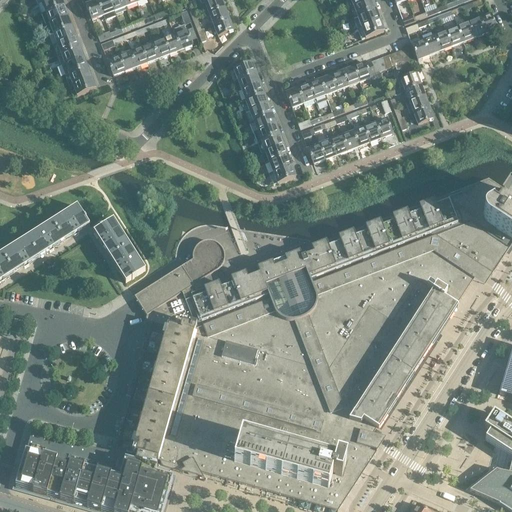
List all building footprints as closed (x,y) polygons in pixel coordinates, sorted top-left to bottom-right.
[(53,0),(37,7),(41,17),(63,8),(59,0),(53,0)] [(103,17),(115,13),(109,0),(99,0),(97,1),(103,17)] [(109,0),(115,13),(126,9),(122,0),(109,0)] [(122,0),(126,9),(137,5),(135,0),(122,0)] [(214,0),(204,4),(209,15),(224,9),(220,0),(214,0)] [(345,0),(349,10),(372,2),(370,0),(345,0)] [(483,0),(473,4),(475,8),(475,9),(486,5),(484,0),(483,0)] [(92,22),(103,17),(97,1),(85,5),(92,22)] [(448,5),(450,10),(461,5),(460,1),(448,5)] [(349,10),(353,21),(376,12),(372,2),(349,10)] [(462,8),(464,13),(475,8),(473,4),(462,8)] [(437,10),(439,14),(450,10),(448,5),(437,10)] [(41,17),(45,27),(67,18),(63,8),(41,17)] [(450,13),(452,17),(464,13),(462,8),(450,13)] [(209,15),(213,26),(229,20),(224,9),(209,15)] [(426,14),(428,18),(439,14),(437,10),(426,14)] [(353,21),(357,31),(379,22),(376,12),(353,21)] [(155,18),(157,21),(168,17),(166,13),(155,18)] [(187,13),(181,16),(185,27),(191,25),(187,13)] [(440,17),(441,21),(452,17),(450,13),(440,17)] [(415,18),(416,22),(428,18),(426,14),(415,18)] [(491,16),(479,20),(485,35),(496,31),(491,16)] [(402,21),(404,27),(416,22),(415,18),(414,19),(414,17),(402,21)] [(428,21),(430,25),(441,21),(440,17),(428,21)] [(45,27),(49,37),(71,29),(67,18),(45,27)] [(144,22),(145,26),(157,21),(155,18),(144,22)] [(193,21),(197,32),(201,31),(197,20),(193,21)] [(229,20),(213,26),(218,38),(233,32),(229,20)] [(479,20),(468,24),(474,40),(485,35),(479,20)] [(417,25),(419,30),(430,25),(428,21),(417,25)] [(133,26),(134,30),(145,26),(144,22),(133,26)] [(357,31),(361,41),(383,33),(379,22),(357,31)] [(146,28),(148,33),(159,28),(158,24),(146,28)] [(468,24),(457,29),(463,44),(474,40),(468,24)] [(405,30),(408,36),(419,32),(419,30),(417,25),(405,30)] [(122,31),(123,34),(134,30),(133,26),(122,31)] [(173,30),(175,36),(181,52),(193,47),(191,43),(194,42),(197,41),(193,30),(187,33),(187,31),(184,32),(182,27),(173,30)] [(135,33),(137,37),(148,33),(146,28),(135,33)] [(49,37),(53,47),(75,39),(71,29),(49,37)] [(457,29),(446,33),(452,48),(463,44),(457,29)] [(197,32),(202,44),(205,43),(208,42),(203,30),(201,31),(197,32)] [(110,35),(112,39),(123,34),(122,31),(110,35)] [(98,37),(100,43),(112,39),(110,35),(109,33),(98,37)] [(124,37),(126,41),(137,37),(135,33),(124,37)] [(446,33),(435,37),(441,53),(452,48),(446,33)] [(164,40),(170,56),(181,52),(175,36),(164,40)] [(113,42),(114,46),(126,41),(124,37),(113,42)] [(435,37),(424,42),(430,57),(441,53),(435,37)] [(53,47),(57,58),(79,49),(75,39),(53,47)] [(153,45),(159,60),(170,56),(164,40),(153,45)] [(101,46),(103,52),(115,47),(114,46),(113,42),(101,46)] [(424,42),(423,42),(412,46),(418,62),(430,57),(424,42)] [(141,49),(148,65),(159,60),(153,45),(141,49)] [(57,58),(61,68),(83,59),(79,49),(57,58)] [(130,53),(136,69),(148,65),(141,49),(130,53)] [(406,50),(400,52),(410,77),(415,75),(406,50)] [(400,52),(394,55),(399,66),(395,67),(401,81),(410,77),(400,52)] [(119,58),(125,73),(136,69),(130,53),(119,58)] [(394,55),(389,57),(393,68),(395,67),(399,66),(394,55)] [(389,57),(383,59),(387,70),(393,68),(389,57)] [(107,62),(114,78),(125,73),(119,58),(107,62)] [(61,68),(65,78),(87,70),(83,59),(61,68)] [(387,70),(383,59),(377,61),(382,73),(387,70)] [(376,75),(382,73),(377,61),(372,63),(376,75)] [(371,80),(370,77),(376,75),(372,63),(366,65),(365,64),(354,68),(360,84),(371,80)] [(229,73),(233,84),(255,75),(251,65),(229,73)] [(348,88),(360,84),(354,68),(342,72),(348,88)] [(65,78),(69,88),(91,80),(87,70),(65,78)] [(337,93),(348,88),(342,72),(331,77),(337,93)] [(233,84),(237,94),(259,86),(255,75),(233,84)] [(401,81),(405,92),(421,86),(417,75),(415,75),(410,77),(401,81)] [(326,97),(337,93),(331,77),(320,81),(326,97)] [(69,88),(73,99),(95,90),(91,80),(69,88)] [(315,101),(326,97),(320,81),(309,85),(315,101)] [(304,105),(315,101),(309,85),(297,89),(304,105)] [(237,94),(241,105),(263,96),(259,86),(237,94)] [(405,92),(409,104),(425,97),(421,86),(405,92)] [(292,110),(304,105),(297,89),(286,94),(292,110)] [(241,105),(245,115),(267,106),(263,96),(241,105)] [(409,104),(413,115),(429,109),(425,97),(409,104)] [(366,101),(355,106),(357,110),(368,106),(366,101)] [(381,104),(385,115),(391,113),(387,102),(381,104)] [(380,105),(369,109),(371,113),(381,109),(380,105)] [(245,115),(249,125),(271,116),(267,106),(245,115)] [(355,106),(344,110),(346,114),(357,110),(355,106)] [(393,110),(397,121),(402,119),(397,108),(393,110)] [(429,109),(413,115),(418,126),(434,120),(429,109)] [(344,110),(333,114),(334,119),(346,114),(344,110)] [(357,113),(346,117),(348,121),(359,117),(357,113)] [(333,114),(321,119),(323,123),(334,119),(333,114)] [(249,125),(253,135),(275,127),(271,116),(249,125)] [(346,117),(335,121),(337,126),(348,121),(346,117)] [(321,119),(310,123),(312,127),(323,123),(321,119)] [(397,121),(402,132),(408,130),(403,119),(402,119),(397,121)] [(375,124),(381,140),(392,136),(386,120),(375,124)] [(324,126),(326,130),(337,126),(335,121),(324,126)] [(298,126),(299,128),(300,132),(312,127),(310,123),(309,124),(308,122),(298,126)] [(364,129),(370,145),(381,140),(375,124),(364,129)] [(324,126),(313,130),(314,134),(326,130),(324,126)] [(253,135),(257,146),(279,137),(275,127),(253,135)] [(352,133),(358,149),(370,145),(364,129),(352,133)] [(301,135),(303,140),(312,137),(311,136),(314,134),(313,130),(301,135)] [(341,137),(347,153),(358,149),(352,133),(341,137)] [(257,146),(261,156),(283,147),(279,137),(257,146)] [(329,139),(330,142),(336,157),(347,153),(341,137),(335,140),(334,137),(329,139)] [(319,146),(325,162),(336,157),(330,142),(319,146)] [(307,150),(313,166),(325,162),(319,146),(307,150)] [(261,156),(265,166),(287,158),(283,147),(261,156)] [(265,166),(269,177),(291,168),(287,158),(265,166)] [(269,177),(273,187),(295,178),(291,168),(269,177)] [(487,212),(491,210),(492,209),(492,210),(496,213),(500,207),(499,207),(508,194),(488,181),(447,197),(449,201),(435,206),(434,202),(419,208),(421,212),(408,217),(407,212),(392,218),(394,223),(382,227),(380,223),(365,228),(367,233),(355,238),(353,233),(338,239),(340,243),(328,248),(326,243),(313,249),(312,249),(314,255),(302,259),(300,254),(284,259),(287,265),(281,267),(275,269),(273,264),(257,270),(260,275),(248,280),(246,275),(231,280),(233,286),(221,291),(219,285),(204,290),(201,282),(218,271),(220,270),(222,268),(223,266),(224,263),(224,260),(225,257),(224,254),(223,251),(222,249),(220,247),(218,245),(215,244),(211,242),(208,242),(205,243),(202,244),(200,245),(197,247),(196,249),(194,251),(193,254),(192,256),(192,259),(192,261),(134,298),(146,317),(145,324),(145,323),(153,326),(153,324),(181,332),(182,325),(197,329),(195,337),(192,336),(156,461),(117,449),(115,455),(130,459),(129,463),(170,475),(171,470),(175,472),(183,474),(187,472),(187,471),(190,470),(195,467),(198,473),(200,474),(294,500),(336,511),(337,511),(351,493),(378,451),(366,447),(368,442),(370,436),(371,437),(380,423),(381,423),(381,422),(385,416),(386,415),(385,415),(389,409),(389,410),(390,408),(394,403),(394,402),(398,396),(399,395),(402,389),(403,389),(403,388),(407,382),(407,383),(408,381),(407,381),(411,376),(412,374),(416,368),(416,369),(416,368),(416,367),(420,362),(421,361),(424,355),(425,355),(425,354),(429,348),(430,347),(429,347),(433,341),(433,342),(434,341),(434,340),(438,335),(438,334),(442,328),(443,327),(442,327),(446,321),(447,320),(451,314),(451,313),(455,307),(456,307),(459,302),(460,301),(459,301),(461,299),(462,298),(461,298),(465,292),(465,293),(466,291),(470,286),(470,285),(474,279),(473,278),(478,271),(479,268),(492,277),(511,245),(511,242),(488,226),(487,226),(486,225),(485,224),(485,223),(484,222),(484,221),(483,220),(483,218),(483,217),(483,216),(484,215),(485,213),(487,212)] [(492,209),(491,210),(487,212),(485,213),(484,215),(483,216),(483,217),(483,218),(483,220),(484,221),(484,222),(485,223),(485,224),(486,225),(487,226),(488,226),(511,242),(511,196),(508,194),(499,207),(500,207),(496,213),(492,210),(492,209)] [(79,208),(0,257),(0,285),(1,285),(6,281),(26,269),(31,265),(51,253),(56,249),(91,227),(87,221),(88,221),(86,219),(79,208),(78,208),(79,208)] [(121,274),(127,284),(133,280),(134,281),(136,279),(147,272),(146,271),(146,272),(115,223),(115,222),(115,221),(104,228),(103,228),(101,229),(101,230),(95,234),(102,244),(101,245),(104,250),(105,249),(118,269),(117,270),(120,274),(121,274)] [(85,304),(89,311),(107,300),(103,293),(85,304)] [(120,440),(117,449),(156,461),(192,336),(195,337),(197,329),(195,329),(182,325),(181,332),(153,324),(153,326),(150,335),(120,440)] [(511,400),(511,396),(506,395),(511,377),(510,376),(511,374),(511,372),(511,354),(500,397),(511,400)] [(484,430),(490,434),(499,419),(493,415),(484,430)] [(511,427),(499,419),(490,434),(485,441),(494,447),(511,458),(511,461),(511,465),(510,464),(509,464),(508,465),(507,465),(507,466),(506,467),(506,468),(507,469),(507,470),(508,470),(509,470),(510,470),(509,475),(496,471),(469,493),(500,507),(502,504),(511,508),(511,427)] [(165,497),(169,480),(171,475),(170,475),(129,463),(130,459),(115,455),(107,453),(32,435),(26,453),(25,452),(23,457),(24,457),(25,456),(25,457),(16,489),(97,511),(163,511),(165,506),(163,504),(160,503),(162,498),(163,498),(164,498),(165,497)] [(187,472),(183,474),(192,477),(204,480),(200,474),(198,473),(195,467),(190,470),(187,471),(187,472)]
